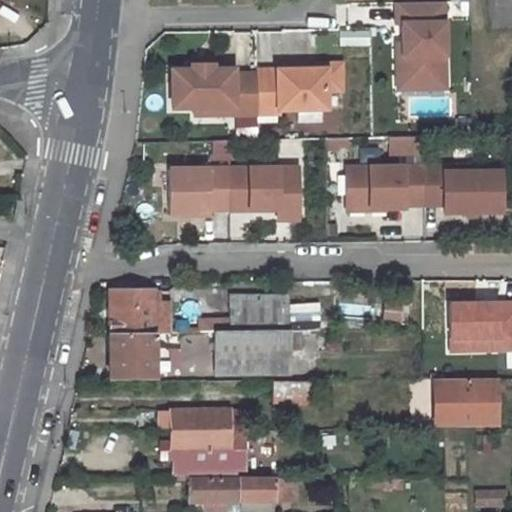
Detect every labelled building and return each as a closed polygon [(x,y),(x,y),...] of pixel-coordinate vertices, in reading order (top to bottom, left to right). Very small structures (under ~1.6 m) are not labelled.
[(441,6),(392,6),(393,27),(398,27),(399,46),(399,83),(441,82),(441,6)] [(399,83),(399,46),(393,46),(393,92),(441,92),(441,82),(399,83)] [(253,115),(253,76),(230,76),(230,71),(209,71),(209,66),(188,66),(188,71),(168,71),(168,109),(190,108),(229,109),(230,116),(253,116),(253,115)] [(294,67),(293,72),(322,71),(322,93),(341,93),(340,67),(294,67)] [(253,72),(253,76),(253,115),(274,115),(274,112),(322,111),(322,93),(322,71),(293,72),(253,72)] [(466,138),(466,123),(453,123),(454,138),(466,138)] [(422,155),(422,139),(389,139),(389,155),(422,155)] [(226,170),(227,201),(247,201),(247,211),(276,210),(296,209),(295,168),(226,170)] [(402,206),(423,206),(422,168),(345,170),(346,210),(402,209),(402,206)] [(422,168),(423,206),(443,206),(443,213),(501,213),(500,173),(463,173),(463,168),(422,168)] [(208,211),(228,211),(227,201),(226,170),(165,171),(167,218),(208,216),(208,211)] [(228,211),(247,211),(247,201),(227,201),(228,211)] [(276,210),(276,220),(296,219),(296,209),(276,210)] [(152,290),(108,291),(109,334),(151,333),(167,333),(167,302),(152,303),(152,290)] [(511,353),(511,301),(446,303),(448,355),(511,353)] [(202,323),(182,324),(182,333),(250,331),(250,303),(201,303),(202,323)] [(292,331),(250,331),(182,333),(176,333),(176,343),(211,343),(210,340),(217,340),(217,374),(292,374),(292,331)] [(109,334),(110,378),(152,377),(151,333),(109,334)] [(495,378),(435,379),(435,399),(435,427),(495,427),(495,378)] [(273,384),(273,405),(318,404),(317,383),(273,384)] [(169,431),(243,429),(243,410),(169,411),(169,431)] [(243,429),(169,431),(169,443),(160,444),(160,459),(172,459),(172,473),(245,470),(245,429),(243,429)] [(271,479),(192,479),(191,501),(210,500),(210,507),(226,507),(226,500),(240,501),(241,498),(295,495),(295,476),(272,477),(271,479)]
